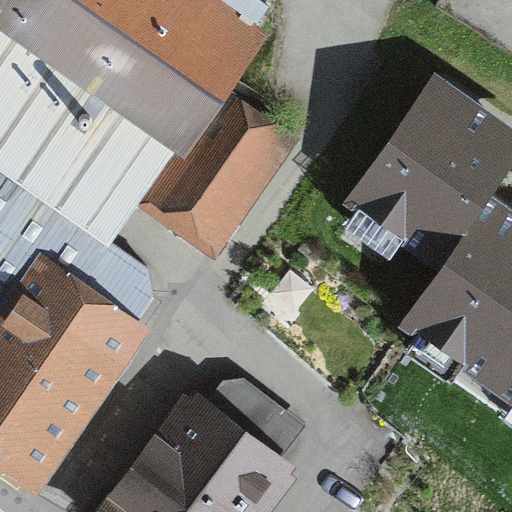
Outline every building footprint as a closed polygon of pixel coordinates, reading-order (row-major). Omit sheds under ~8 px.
[(0,0),(0,320),(38,266),(128,328),(152,294),(147,267),(0,165),(0,58),(78,113),(77,120),(82,126),(93,123),(114,138),(128,118),(171,147),(251,31),(205,0),(0,0)] [(431,35),(412,63),(472,102),(490,74),(431,35)] [(358,196),(455,263),(493,210),(471,195),(510,139),(435,86),(358,196)] [(217,234),(283,139),(221,96),(152,188),(217,234)] [(416,319),(494,374),(511,347),(511,222),(493,210),(455,263),(416,319)] [(38,266),(0,320),(0,448),(31,471),(129,329),(128,328),(38,266)] [(511,347),(494,374),(511,386),(511,347)] [(239,390),(215,417),(201,406),(182,430),(169,420),(97,511),(237,511),(299,430),(246,389),(239,390)]
